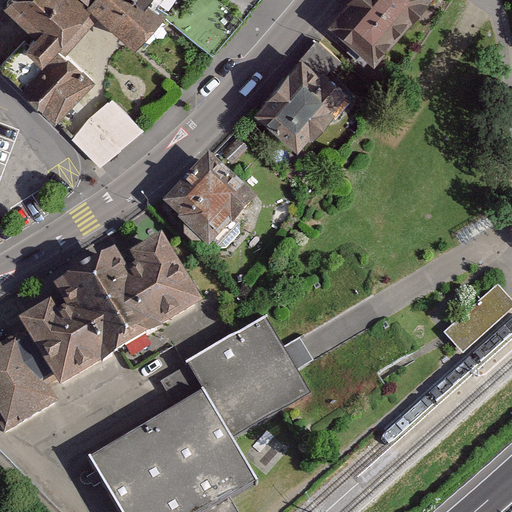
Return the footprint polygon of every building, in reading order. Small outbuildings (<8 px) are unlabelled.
[(12,0),(8,5),(42,34),(26,52),(42,68),(100,14),(137,48),(164,19),(213,55),(261,0),(12,0)] [(357,0),(337,24),(387,66),(443,0),(357,0)] [(326,39),(258,113),(306,157),(374,83),(326,39)] [(153,121),(71,49),(27,90),(103,163),(153,121)] [(268,209),(216,161),(172,208),(224,256),(268,209)] [(34,329),(0,348),(0,424),(4,431),(55,401),(46,385),(59,377),(61,382),(201,299),(161,231),(131,249),(137,259),(126,265),(114,246),(56,281),(70,306),(57,314),(50,301),(26,315),(34,329)] [(498,284),(443,332),(462,354),(511,309),(511,301),(511,300),(498,284)] [(177,408),(90,459),(120,511),(237,511),(231,501),(260,484),(234,440),(311,394),(297,371),(314,361),(300,337),(283,347),(265,316),(159,378),(177,408)]
